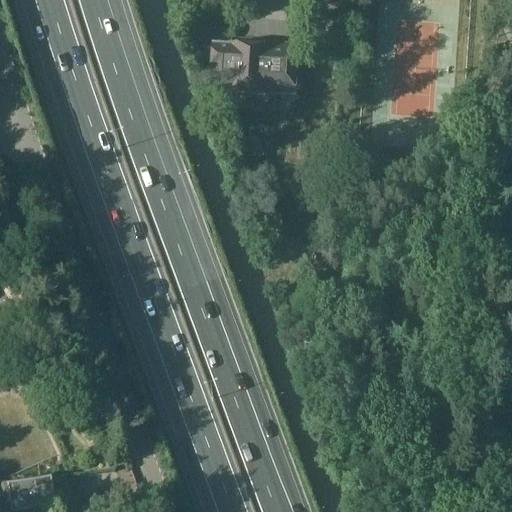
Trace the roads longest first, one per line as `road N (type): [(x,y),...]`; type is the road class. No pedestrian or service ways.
road 1 (residential): [(329,511),(143,0)]
road 2 (motorway): [(284,511),(100,0)]
road 3 (motorway): [(42,0),(225,511)]
road 4 (residential): [(165,511),(15,109)]
